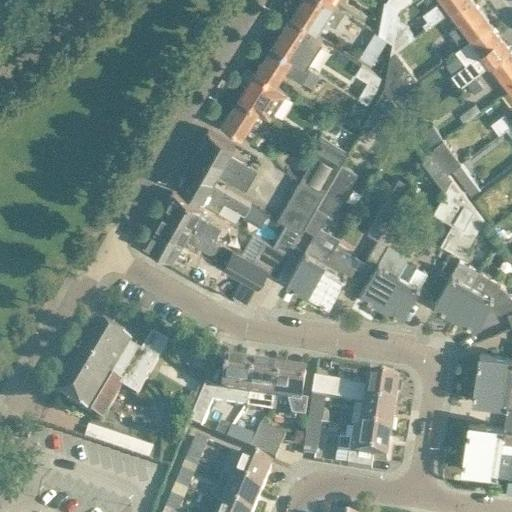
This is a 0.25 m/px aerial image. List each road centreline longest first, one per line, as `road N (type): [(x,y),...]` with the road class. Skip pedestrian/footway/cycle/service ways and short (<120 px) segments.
road 1 (unclassified): [(417,497),(433,392),(429,364),(249,329),(106,253)]
road 2 (unclassified): [(106,253),(257,0)]
road 3 (unclassified): [(106,253),(25,396)]
road 4 (unclassified): [(417,497),(333,484),(310,488),(291,511)]
